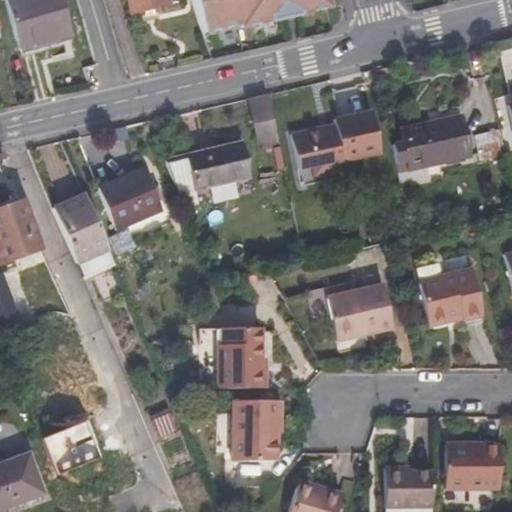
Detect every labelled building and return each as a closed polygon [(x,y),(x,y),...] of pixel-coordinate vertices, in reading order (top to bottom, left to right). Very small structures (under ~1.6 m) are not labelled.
[(3,0),(14,46),(67,32),(58,0),(3,0)] [(130,0),(133,10),(186,1),(185,0),(130,0)] [(191,0),(202,32),(234,23),(235,27),(323,3),(321,0),(191,0)] [(67,32),(14,46),(16,53),(69,40),(67,32)] [(248,108),(249,114),(271,110),(269,100),(248,108)] [(271,110),(249,114),(257,148),(279,143),(271,110)] [(298,164),(313,162),(325,159),(327,168),(346,164),(344,157),(380,147),(371,111),(334,120),(335,125),(291,135),(298,164)] [(391,139),(401,183),(431,176),(427,159),(466,150),(458,114),(400,126),(403,136),(391,139)] [(479,156),(504,150),(498,123),(473,128),(479,156)] [(235,140),(159,157),(177,204),(193,201),(191,187),(244,175),(235,140)] [(325,159),(313,162),(316,172),(327,168),(325,159)] [(116,224),(152,210),(161,206),(144,165),(99,182),(116,224)] [(70,238),(77,255),(109,243),(86,186),(53,198),(70,238)] [(0,205),(0,212),(20,204),(17,198),(0,205)] [(0,212),(0,259),(2,264),(45,249),(27,202),(20,204),(0,212)] [(158,225),(152,210),(116,224),(118,229),(117,229),(123,244),(139,238),(137,234),(158,225)] [(441,258),(441,268),(470,267),(469,257),(441,258)] [(439,262),(416,268),(420,282),(442,277),(439,262)] [(430,326),(483,313),(474,269),(442,277),(420,282),(430,326)] [(0,281),(0,324),(22,316),(6,279),(0,281)] [(330,299),(338,336),(364,330),(365,336),(396,329),(384,285),(330,299)] [(364,330),(338,336),(339,342),(365,336),(364,330)] [(266,388),(265,370),(258,370),(258,361),(262,361),(261,331),(224,331),(224,349),(218,349),(218,389),(266,388)] [(283,400),(234,400),(234,461),(280,460),(280,436),(276,436),(276,425),(283,425),(283,400)] [(165,438),(181,432),(175,417),(159,424),(165,438)] [(447,491),(501,491),(502,449),(483,448),(483,446),(447,446),(447,491)] [(0,510),(46,493),(30,454),(0,465),(0,510)] [(436,509),(435,476),(412,476),(411,472),(387,473),(387,511),(430,511),(430,510),(436,509)] [(300,480),(298,488),(314,492),(315,485),(300,480)] [(298,488),(291,511),(339,511),(345,493),(315,485),(314,492),(298,488)]
